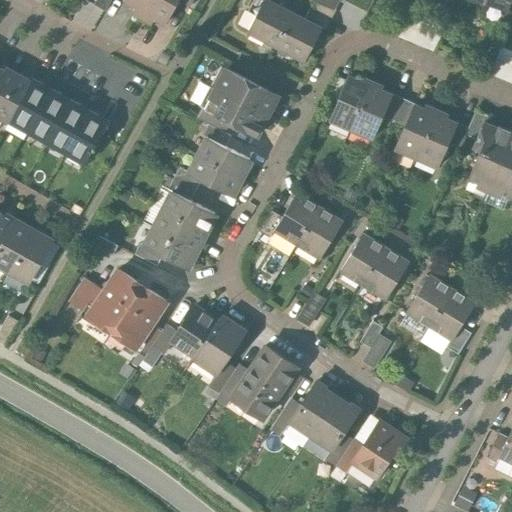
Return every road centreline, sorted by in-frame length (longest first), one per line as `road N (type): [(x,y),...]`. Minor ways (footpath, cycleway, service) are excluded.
road 1 (tertiary): [(0,386),(106,446),(197,511)]
road 2 (residential): [(511,315),(412,511)]
road 3 (residential): [(20,0),(139,63)]
